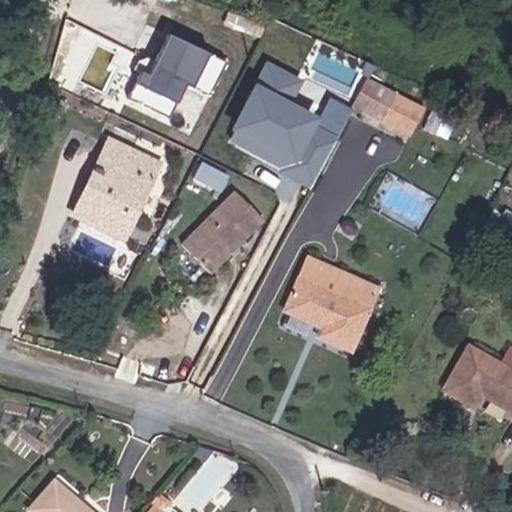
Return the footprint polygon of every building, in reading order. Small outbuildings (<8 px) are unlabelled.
[(207,98),(224,64),(166,35),(145,75),(138,72),(125,98),(167,120),(174,106),(170,103),(180,84),(207,98)] [(269,62),(254,91),(288,107),(303,78),(269,62)] [(427,107),(368,77),(354,104),(413,134),(427,107)] [(254,91),(230,140),(295,171),(319,122),(288,107),(254,91)] [(71,219),(121,242),(156,167),(107,144),(91,178),(97,181),(87,204),(80,201),(71,219)] [(195,164),(198,181),(212,179),(210,162),(195,164)] [(80,201),(87,204),(97,181),(91,178),(80,201)] [(182,247),(212,274),(263,218),(231,189),(182,247)] [(368,296),(299,269),(277,327),(313,341),(310,350),(334,358),(368,296)] [(342,362),(368,296),(334,358),(334,359),(342,362)] [(507,413),(511,403),(511,374),(495,366),(463,349),(439,395),(469,409),(478,392),(485,395),(482,401),(507,413)] [(511,355),(503,350),(495,366),(511,374),(511,355)] [(92,511),(60,481),(35,507),(39,511),(92,511)] [(161,511),(167,507),(159,498),(147,511),(161,511)]
